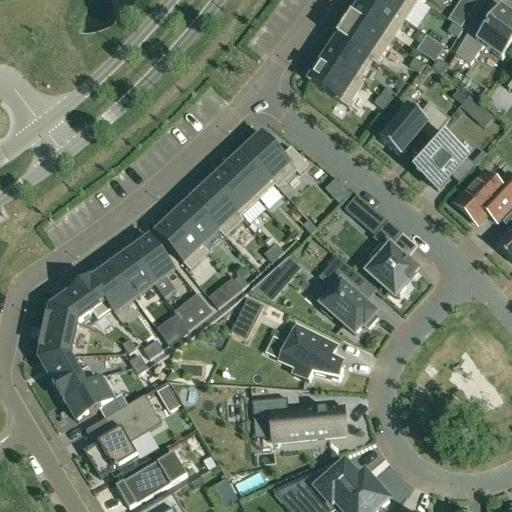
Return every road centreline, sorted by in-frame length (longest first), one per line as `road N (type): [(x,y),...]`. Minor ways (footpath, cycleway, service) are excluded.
road 1 (residential): [(257,88),(99,235),(20,286),(3,364),(5,394),(72,511)]
road 2 (residential): [(511,469),(463,483),(427,476),(399,452),(389,425),(392,379),(407,347),(469,275)]
road 3 (residential): [(257,88),(469,275)]
road 4 (tertiary): [(63,155),(124,105),(217,0)]
road 5 (tertiary): [(170,0),(110,68),(42,125)]
